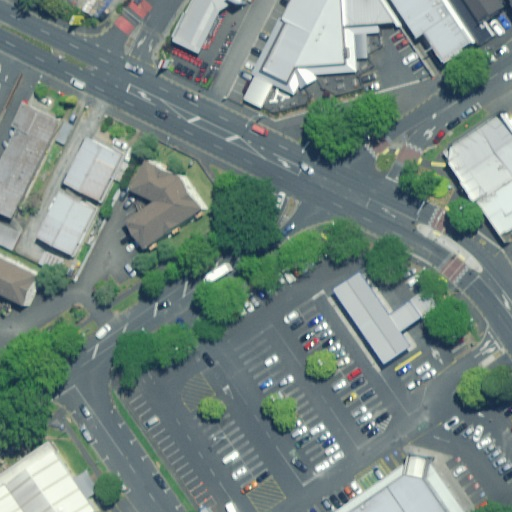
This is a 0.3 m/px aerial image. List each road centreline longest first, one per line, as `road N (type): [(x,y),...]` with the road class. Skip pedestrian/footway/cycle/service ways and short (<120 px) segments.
road 1 (secondary): [(0,23),(349,192)]
road 2 (residential): [(349,192),(307,209),(65,371)]
road 3 (residential): [(511,63),(407,134),(349,192)]
road 4 (residential): [(65,371),(162,511)]
